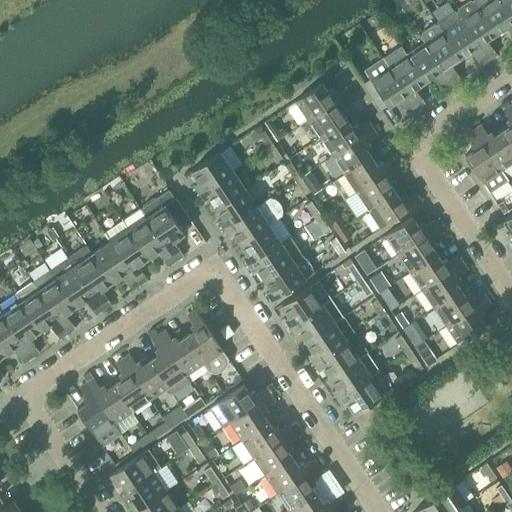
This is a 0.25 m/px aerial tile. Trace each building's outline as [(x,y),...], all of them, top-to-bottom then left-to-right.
[(457,13),(489,60),(497,55),(487,40),(497,33),(478,7),(474,1),(470,0),(458,8),(457,12),(457,13)] [(473,0),(474,1),(478,7),(497,33),(507,26),(511,33),(511,17),(500,0),(473,0)] [(511,0),(500,0),(511,17),(511,0)] [(457,13),(455,10),(437,23),(438,25),(460,58),(471,51),(481,66),(489,60),(457,13)] [(460,58),(438,25),(434,24),(422,32),(420,37),(424,43),(452,85),(461,79),(451,64),(460,58)] [(452,85),(424,43),(407,55),(425,82),(435,75),(445,90),(452,85)] [(407,55),(401,46),(383,59),(417,109),(425,103),(415,88),(425,82),(407,55)] [(417,109),(383,59),(365,71),(388,106),(399,99),(409,114),(417,109)] [(308,120),(348,92),(344,86),(335,92),(333,89),(328,92),(322,83),(295,101),(308,120)] [(320,138),(347,119),(342,112),(346,109),(344,106),(353,100),(348,92),(308,120),(320,138)] [(511,108),(510,106),(503,110),(510,119),(506,121),(509,126),(501,131),(511,147),(511,108)] [(347,119),(320,138),(331,155),(372,127),(368,121),(359,128),(357,124),(352,127),(347,119)] [(474,129),(501,170),(511,163),(511,147),(501,131),(494,136),(491,132),(488,134),(481,125),(474,129)] [(331,155),(344,173),(371,155),(366,148),(370,145),(368,142),(377,135),(372,127),(331,155)] [(267,147),(273,143),(263,129),(257,133),(267,147)] [(501,170),(474,129),(468,134),(474,143),(470,145),(473,150),(465,156),(483,183),(501,170)] [(287,130),(283,130),(280,132),(284,138),(290,134),(287,130)] [(273,143),(267,147),(277,162),(283,158),(273,143)] [(200,193),(233,170),(220,151),(191,171),(199,182),(194,185),(200,193)] [(344,173),(356,191),(396,163),(392,157),(383,164),(381,160),(376,163),(371,155),(344,173)] [(285,166),(294,180),(300,176),(291,162),(285,166)] [(368,209),(395,191),(390,184),(394,181),(392,177),(402,171),(396,163),(356,191),(368,209)] [(216,207),(245,188),(233,170),(200,193),(205,201),(209,198),(216,207)] [(309,189),(318,183),(311,173),(302,179),(309,189)] [(305,195),(310,192),(300,176),(294,180),(305,195)] [(223,228),(257,205),(245,188),(216,207),(223,218),(218,221),(223,228)] [(169,190),(141,209),(140,209),(145,217),(175,262),(184,256),(174,241),(185,234),(165,205),(175,199),(169,190)] [(395,191),(368,209),(381,228),(422,201),(416,193),(407,199),(405,196),(400,199),(395,191)] [(328,202),(321,192),(313,198),(320,208),(328,202)] [(257,205),(223,228),(229,236),(233,233),(240,243),(269,224),(282,216),(281,206),(278,203),(270,198),(257,206),(257,205)] [(314,219),(320,215),(311,201),(305,205),(314,219)] [(140,209),(122,221),(128,230),(147,258),(158,252),(168,267),(175,262),(145,217),(140,209)] [(511,242),(511,241),(511,214),(503,220),(511,231),(506,234),(511,242)] [(320,215),(314,219),(325,234),(331,230),(320,215)] [(337,230),(343,225),(336,215),(329,220),(337,230)] [(385,235),(398,253),(438,226),(434,219),(424,226),(422,223),(418,226),(412,217),(385,235)] [(104,233),(110,242),(140,285),(148,280),(138,265),(147,258),(128,230),(122,221),(104,233)] [(281,241),(269,224),(240,243),(247,253),(242,256),(248,264),(281,241)] [(343,225),(337,230),(344,241),(351,237),(343,225)] [(398,253),(410,271),(437,253),(432,246),(436,243),(434,240),(443,233),(438,226),(398,253)] [(281,241),(248,264),(253,272),(258,269),(264,279),(293,260),(301,255),(300,252),(291,239),(289,237),(281,242),(281,241)] [(336,238),(330,241),(340,256),(345,252),(336,238)] [(110,242),(93,254),(92,254),(111,283),(122,276),(132,291),(140,285),(110,242)] [(87,245),(68,258),(104,310),(111,304),(101,289),(111,283),(92,254),(93,254),(87,245)] [(363,250),(354,256),(367,275),(376,269),(363,250)] [(422,289),(462,262),(458,255),(449,262),(446,258),(442,261),(437,253),(410,271),(422,289)] [(307,260),(301,255),(293,260),(264,279),(271,289),(267,292),(273,301),(314,274),(311,267),(307,260)] [(68,258),(50,270),(55,277),(76,307),(86,300),(96,315),(104,310),(68,258)] [(350,258),(341,264),(344,268),(352,262),(350,258)] [(462,262),(422,289),(433,307),(460,289),(456,282),(460,279),(458,276),(467,269),(462,262)] [(357,281),(362,277),(353,263),(347,267),(357,281)] [(38,291),(67,335),(76,329),(66,314),(76,307),(55,277),(50,270),(33,282),(38,290),(38,291)] [(379,292),(389,285),(382,275),(372,282),(379,292)] [(362,277),(357,281),(367,296),(372,292),(362,277)] [(38,290),(33,282),(14,294),(20,303),(39,332),(50,324),(60,339),(67,335),(38,291),(38,290)] [(289,326),(323,304),(310,286),(282,305),(289,316),(284,319),(289,326)] [(388,287),(380,292),(386,301),(394,295),(388,287)] [(446,325),(486,298),(482,291),(473,297),(471,294),(466,297),(460,289),(433,307),(446,325)] [(486,298),(446,325),(459,344),(486,326),(480,318),(484,315),(482,311),(491,305),(486,298)] [(381,317),(386,313),(377,299),(371,303),(381,317)] [(39,332),(20,303),(2,315),(31,359),(40,353),(30,338),(39,332)] [(306,341),(335,322),(323,304),(289,326),(295,335),(300,332),(306,341)] [(185,337),(204,364),(210,373),(220,371),(223,368),(229,360),(195,310),(187,315),(194,324),(190,327),(193,331),(191,333),(185,337)] [(386,313),(381,317),(391,332),(397,328),(386,313)] [(403,313),(396,317),(403,327),(409,323),(403,313)] [(2,315),(0,315),(0,350),(3,356),(14,349),(24,363),(31,359),(2,315)] [(335,322),(306,341),(313,352),(308,355),(313,362),(355,335),(343,317),(335,323),(335,322)] [(417,320),(403,328),(409,338),(422,329),(417,320)] [(220,331),(226,339),(234,333),(228,325),(220,331)] [(204,364),(185,337),(178,341),(175,337),(172,339),(166,330),(158,335),(185,376),(191,372),(204,364)] [(185,376),(158,335),(152,339),(158,349),(155,351),(158,355),(149,361),(167,388),(172,395),(190,383),(185,376)] [(330,377),(359,358),(367,353),(355,335),(313,362),(319,371),(324,368),(330,377)] [(405,353),(410,349),(401,335),(395,338),(405,353)] [(410,349),(405,353),(415,368),(420,364),(410,349)] [(432,349),(422,356),(428,365),(437,359),(432,349)] [(167,388),(149,361),(142,366),(139,361),(136,363),(130,354),(122,360),(149,400),(167,388)] [(371,375),(359,358),(330,377),(337,388),(333,391),(337,398),(371,375)] [(149,400),(122,360),(116,364),(122,373),(119,375),(122,379),(113,385),(131,412),(149,400)] [(371,375),(337,398),(343,407),(348,404),(355,415),(391,390),(389,382),(385,376),(379,371),(371,376),(371,375)] [(94,378),(86,384),(113,425),(131,412),(113,385),(107,390),(104,385),(100,388),(94,378)] [(86,404),(78,409),(102,446),(120,435),(113,425),(86,384),(80,388),(86,397),(83,399),(86,404)] [(244,385),(210,408),(223,425),(229,421),(270,394),(266,387),(257,394),(254,390),(250,393),(244,385)] [(241,439),(268,421),(263,414),(268,411),(266,408),(275,401),(270,394),(229,421),(230,422),(241,439)] [(162,419),(169,429),(186,417),(180,407),(162,419)] [(253,457),(294,430),(290,423),(280,429),(278,426),(274,429),(268,421),(241,439),(253,457)] [(294,430),(253,457),(265,475),(293,457),(288,450),(292,447),(290,443),(299,437),(294,430)] [(188,449),(194,446),(184,431),(178,435),(188,449)] [(210,461),(219,455),(209,441),(201,447),(210,461)] [(194,446),(188,449),(198,464),(203,460),(194,446)] [(142,454),(110,475),(118,486),(122,483),(127,490),(154,472),(161,468),(149,449),(142,454)] [(293,457),(265,475),(278,493),(282,490),(318,466),(314,459),(305,465),(302,462),(298,465),(293,457)] [(511,470),(506,461),(495,468),(502,478),(511,471),(511,470)] [(496,477),(486,462),(481,466),(491,481),(496,477)] [(290,511),(317,493),(312,486),(316,483),(314,479),(323,473),(318,466),(282,490),(278,493),(290,511)] [(212,485),(218,481),(208,467),(202,471),(212,485)] [(154,472),(127,490),(133,498),(128,501),(135,511),(166,490),(154,472)] [(511,472),(503,479),(510,489),(511,487),(511,472)] [(218,481),(212,485),(222,500),(227,496),(218,481)] [(246,489),(240,481),(230,488),(235,496),(246,489)] [(453,511),(460,508),(460,507),(466,503),(454,484),(414,511),(453,511)] [(506,503),(511,499),(501,484),(496,488),(506,503)] [(166,490),(135,511),(172,511),(178,508),(166,490)] [(317,493),(290,511),(329,511),(343,503),(338,495),(329,502),(327,498),(322,501),(317,493)] [(0,500),(0,511),(21,511),(14,501),(5,507),(0,500)] [(235,511),(245,511),(237,501),(235,502),(235,501),(230,504),(235,511)] [(249,501),(242,505),(246,511),(248,511),(254,508),(249,501)] [(329,511),(343,511),(348,509),(343,503),(329,511)]
